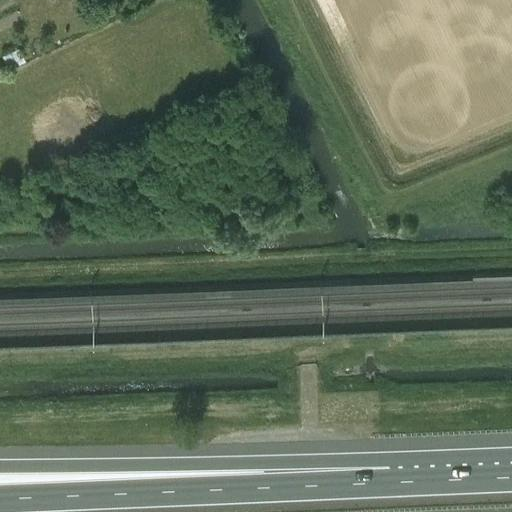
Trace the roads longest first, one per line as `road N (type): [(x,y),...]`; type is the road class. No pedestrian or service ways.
road 1 (motorway): [(389,484),(0,500)]
road 2 (motorway): [(389,484),(0,470)]
road 3 (motorway): [(511,479),(389,484)]
